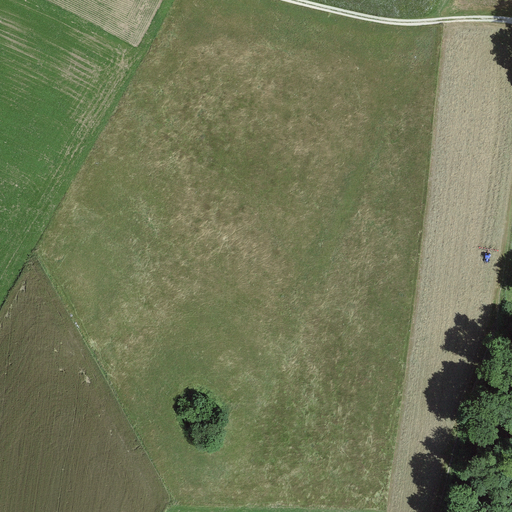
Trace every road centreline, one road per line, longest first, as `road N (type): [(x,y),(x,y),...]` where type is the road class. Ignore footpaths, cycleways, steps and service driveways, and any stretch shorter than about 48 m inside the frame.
road 1 (track): [(441,511),(511,212)]
road 2 (track): [(436,21),(380,20),(293,0)]
